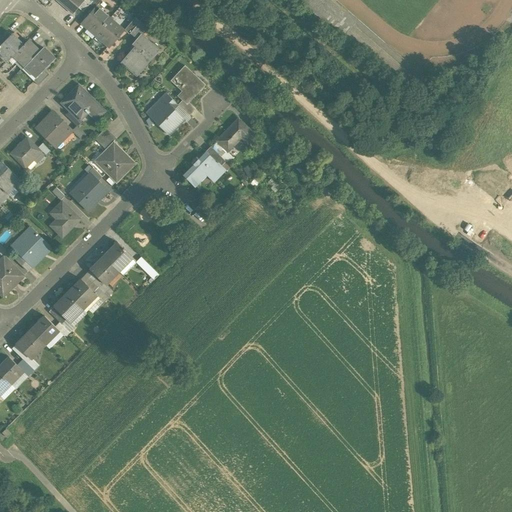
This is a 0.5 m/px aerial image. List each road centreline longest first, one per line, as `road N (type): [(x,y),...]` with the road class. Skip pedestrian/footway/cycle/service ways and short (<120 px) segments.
road 1 (residential): [(158,172),(3,331)]
road 2 (residential): [(158,172),(124,107),(81,54)]
